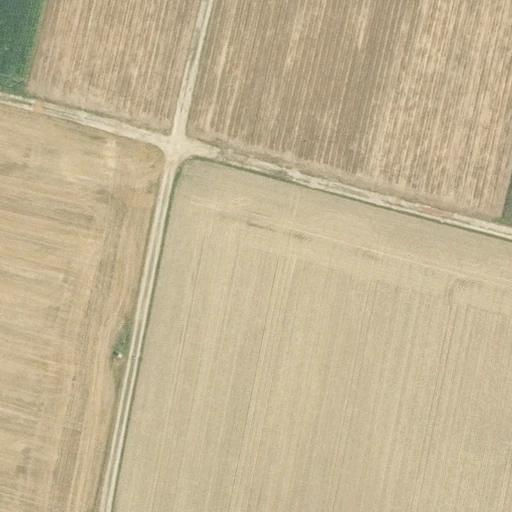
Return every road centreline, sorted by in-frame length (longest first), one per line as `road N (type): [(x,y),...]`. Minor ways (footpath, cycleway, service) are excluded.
road 1 (track): [(511,238),(0,100)]
road 2 (track): [(214,0),(177,147),(114,511)]
